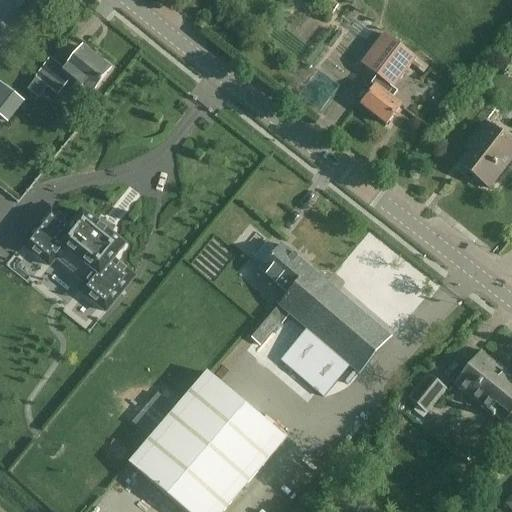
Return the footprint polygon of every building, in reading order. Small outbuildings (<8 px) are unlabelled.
[(412,65),(416,60),(386,36),(361,68),(377,80),(371,87),(374,90),(361,106),(386,126),(401,107),(392,100),(397,94),(393,90),(412,65)] [(50,60),(36,80),(58,96),(72,79),(79,84),(72,94),(84,104),(92,94),(111,70),(83,48),(65,72),(50,60)] [(416,60),(412,65),(423,73),(427,68),(416,60)] [(0,116),(8,122),(23,103),(4,88),(0,92),(0,116)] [(490,190),(511,161),(511,145),(484,124),(468,145),(474,150),(461,167),(490,190)] [(51,210),(23,245),(45,263),(53,252),(93,284),(84,295),(106,313),(134,278),(114,262),(125,248),(109,235),(113,231),(101,222),(98,226),(83,213),(72,227),(51,210)] [(233,220),(225,230),(218,225),(208,238),(238,263),(244,256),(237,250),(250,234),(233,220)] [(282,246),(277,251),(267,242),(252,259),(263,268),(257,275),(271,286),(274,282),(290,295),(280,307),(308,330),(282,361),(326,397),(351,366),(360,374),(391,337),(282,246)] [(271,317),(253,339),(261,346),(279,324),(271,317)] [(506,428),(511,420),(511,377),(481,354),(455,388),(506,428)] [(221,376),(217,381),(209,375),(132,467),(184,511),(228,511),(288,441),(231,393),(235,389),(221,376)] [(428,416),(448,390),(429,375),(409,401),(428,416)] [(157,394),(133,424),(153,439),(176,409),(157,394)]
